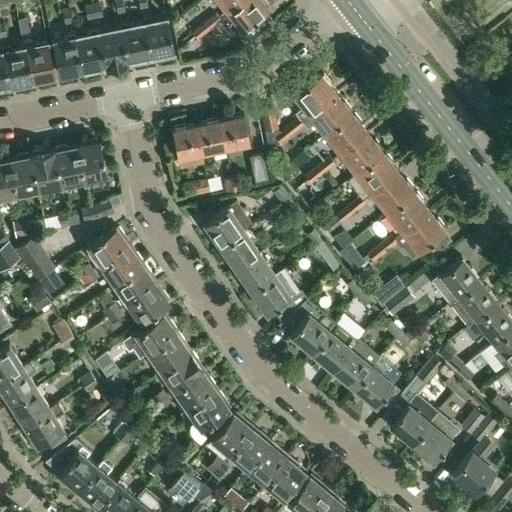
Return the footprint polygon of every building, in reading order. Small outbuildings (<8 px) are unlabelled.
[(99,0),(91,2),(95,18),(103,16),(99,0)] [(122,0),(114,0),(118,18),(121,18),(120,10),(124,10),(122,0)] [(218,0),(226,9),(236,0),(218,0)] [(236,0),(226,9),(242,29),(264,10),(269,7),(267,5),(268,4),(265,0),(236,0)] [(91,2),(84,4),(88,19),(95,18),(91,2)] [(68,7),(62,8),(65,23),(71,22),(68,7)] [(264,10),(251,22),(257,30),(271,18),(264,10)] [(215,11),(203,21),(209,28),(221,19),(215,11)] [(151,15),(142,17),(142,20),(149,54),(173,49),(166,15),(152,18),(151,15)] [(25,16),(17,17),(20,32),(28,30),(25,16)] [(129,19),(119,21),(120,24),(127,60),(130,60),(129,58),(149,54),(142,20),(129,22),(129,19)] [(224,19),(201,37),(208,47),(231,30),(224,19)] [(203,21),(191,30),(197,38),(209,28),(203,21)] [(106,24),(96,25),(97,29),(104,65),(127,60),(120,24),(107,27),(106,24)] [(88,31),(74,33),(81,68),(102,63),(102,65),(104,65),(97,29),(96,25),(87,27),(88,31)] [(65,35),(50,38),(57,72),(81,68),(74,33),(74,30),(64,32),(65,35)] [(32,39),(22,41),(22,44),(30,78),(54,74),(47,39),(32,42),(32,39)] [(8,44),(0,45),(0,51),(7,83),(30,78),(22,44),(9,47),(8,44)] [(319,71),(293,93),(302,105),(294,111),(297,114),(301,119),(308,113),(335,91),(328,82),(330,81),(323,72),(321,73),(319,71)] [(335,91),(308,113),(301,119),(304,123),(306,125),(314,119),(324,132),(351,111),(349,108),(351,106),(344,97),(342,99),(335,91)] [(273,105),(260,108),(264,129),(268,145),(269,149),(279,141),(280,142),(293,132),(286,124),(279,130),(277,127),(278,126),(273,105)] [(351,111),(324,132),(340,152),(366,130),(359,121),(361,120),(354,111),(352,112),(351,111)] [(243,112),(219,117),(225,145),(249,140),(243,112)] [(297,114),(286,124),(293,132),(304,123),(301,119),(297,114)] [(219,117),(195,122),(201,150),(225,145),(219,117)] [(195,122),(171,127),(177,155),(201,150),(195,122)] [(366,130),(340,152),(355,171),(382,150),(380,148),(382,146),(375,137),(373,139),(366,130)] [(84,142),(75,144),(82,177),(84,187),(89,185),(90,188),(108,184),(106,172),(106,171),(109,168),(107,159),(103,158),(99,139),(97,139),(95,137),(86,139),(84,142)] [(54,148),(52,148),(59,182),(82,177),(75,144),(66,146),(64,143),(55,145),(54,148)] [(31,153),(29,153),(36,187),(59,182),(52,148),(51,149),(51,148),(43,150),(41,147),(32,149),(31,153)] [(355,171),(347,178),(359,193),(360,192),(363,196),(370,190),(397,169),(390,160),(392,159),(385,150),(383,151),(382,150),(355,171)] [(16,156),(7,158),(13,191),(14,191),(36,187),(29,153),(28,153),(26,151),(17,153),(16,156)] [(262,151),(249,154),(255,180),(268,177),(262,151)] [(329,154),(318,163),(324,170),(335,161),(329,154)] [(0,204),(16,201),(14,191),(13,191),(7,158),(0,159),(0,204)] [(318,163),(305,173),(311,181),(324,170),(318,163)] [(359,193),(348,201),(355,209),(361,205),(365,201),(368,204),(376,198),(386,210),(413,189),(411,187),(413,185),(406,176),(404,178),(397,169),(370,190),(363,196),(360,192),(359,193)] [(250,173),(242,175),(244,184),(252,183),(250,173)] [(239,174),(231,176),(234,188),(242,186),(239,174)] [(231,176),(223,177),(225,190),(234,188),(231,176)] [(207,177),(182,181),(185,194),(209,190),(207,177)] [(276,187),(273,190),(281,200),(289,194),(280,184),(276,187)] [(413,189),(386,210),(401,229),(428,208),(422,200),(424,198),(417,190),(415,191),(413,189)] [(108,196),(112,204),(120,200),(117,193),(108,196)] [(289,194),(281,200),(282,202),(298,222),(306,216),(296,204),(289,194)] [(108,196),(89,202),(94,217),(113,210),(108,196)] [(235,199),(203,221),(220,245),(243,228),(243,227),(251,221),(235,199)] [(348,201),(322,223),(325,227),(328,231),(352,212),(355,209),(348,201)] [(89,202),(80,206),(84,219),(85,220),(94,217),(89,202)] [(65,208),(57,210),(60,225),(60,226),(69,224),(69,223),(67,214),(65,208)] [(394,235),(393,236),(396,241),(400,245),(402,244),(411,255),(418,250),(445,228),(443,226),(445,225),(437,216),(436,217),(428,208),(401,229),(394,235)] [(78,212),(67,214),(69,223),(79,221),(78,212)] [(28,215),(20,217),(24,235),(32,233),(28,215)] [(20,217),(12,219),(16,237),(24,235),(20,217)] [(114,224),(87,243),(100,263),(128,243),(123,236),(124,233),(119,225),(115,225),(114,224)] [(0,242),(7,238),(7,239),(8,238),(0,225),(0,242)] [(314,226),(306,232),(314,242),(315,244),(323,237),(319,233),(314,226)] [(243,228),(220,245),(236,268),(236,267),(259,250),(243,228)] [(391,232),(380,241),(386,249),(396,241),(393,236),(394,235),(391,232)] [(33,234),(14,247),(19,255),(21,258),(41,244),(33,234)] [(315,244),(322,254),(330,248),(332,247),(323,237),(315,244)] [(7,238),(0,242),(0,269),(16,258),(19,255),(7,239),(7,238)] [(380,241),(366,252),(372,260),(386,249),(380,241)] [(128,243),(100,263),(114,282),(141,263),(141,262),(143,259),(137,251),(133,251),(128,243)] [(41,244),(21,258),(29,268),(48,254),(41,244)] [(236,267),(236,268),(251,290),(275,272),(283,267),(282,266),(274,272),(259,250),(236,267)] [(48,254),(29,268),(36,278),(37,278),(55,265),(48,254)] [(439,272),(433,277),(440,287),(450,299),(457,294),(479,277),(460,254),(439,271),(439,272)] [(77,273),(70,278),(72,281),(80,277),(93,268),(88,261),(75,270),(77,273)] [(141,263),(114,282),(127,301),(154,281),(149,274),(151,271),(145,263),(141,263)] [(275,272),(251,290),(266,311),(298,289),(283,267),(275,272)] [(93,268),(80,277),(84,283),(97,275),(93,268)] [(396,272),(372,292),(379,301),(382,301),(404,283),(396,272)] [(353,277),(346,283),(354,293),(362,287),(353,277)] [(450,299),(449,300),(467,322),(474,316),(487,307),(497,300),(479,277),(457,294),(450,299)] [(119,306),(107,315),(111,321),(132,308),(140,320),(168,301),(167,300),(169,296),(163,289),(159,289),(154,281),(127,301),(119,305),(119,306)] [(405,284),(383,301),(392,313),(414,295),(405,284)] [(362,287),(354,293),(363,304),(370,298),(371,298),(362,287)] [(42,288),(28,296),(37,310),(51,301),(42,288)] [(306,296),(280,320),(292,330),(289,333),(312,351),(330,328),(336,321),(336,320),(314,303),(306,296)] [(115,299),(102,308),(103,309),(107,315),(119,306),(119,305),(115,299)] [(467,323),(463,326),(472,337),(484,328),(493,339),(511,324),(511,319),(497,300),(487,307),(474,316),(467,322),(467,323)] [(0,327),(10,321),(0,305),(0,327)] [(134,330),(121,338),(121,339),(128,348),(132,345),(139,355),(147,350),(175,330),(174,329),(176,326),(170,318),(167,318),(162,311),(134,330)] [(407,315),(400,322),(404,325),(406,327),(411,331),(417,324),(407,315)] [(61,317),(52,324),(57,332),(61,339),(72,332),(68,326),(62,317),(61,317)] [(390,319),(384,325),(395,335),(401,328),(393,321),(390,318),(390,319)] [(330,328),(312,351),(332,368),(350,346),(358,336),(357,336),(356,337),(336,320),(336,321),(330,328)] [(417,324),(411,331),(414,334),(421,340),(428,333),(417,324)] [(511,324),(493,339),(500,348),(494,353),(504,366),(510,362),(511,360),(511,324)] [(401,328),(395,335),(397,336),(405,344),(412,337),(414,334),(411,331),(406,327),(404,330),(401,328)] [(175,330),(147,350),(161,369),(188,350),(183,342),(184,338),(179,330),(175,331),(175,330)] [(72,332),(61,339),(65,345),(76,339),(72,332)] [(350,346),(332,368),(353,385),(372,363),(379,353),(368,344),(358,336),(350,346)] [(8,343),(0,347),(0,378),(22,364),(8,343)] [(100,366),(112,358),(106,349),(94,357),(100,366)] [(188,350),(161,369),(174,388),(201,369),(201,368),(201,367),(197,361),(199,358),(193,350),(189,350),(188,350)] [(453,352),(447,359),(457,368),(463,362),(460,359),(453,352)] [(372,363),(353,385),(375,402),(378,398),(391,382),(393,380),(401,370),(379,353),(372,363)] [(432,353),(415,373),(426,381),(442,361),(432,353)] [(22,364),(0,378),(0,386),(1,389),(0,393),(0,394),(4,400),(9,400),(10,402),(35,385),(28,375),(36,369),(30,359),(22,364)] [(463,362),(457,368),(467,377),(473,371),(465,363),(463,362)] [(89,369),(79,376),(83,383),(94,376),(89,369)] [(201,369),(174,388),(187,407),(215,388),(214,387),(216,384),(210,376),(207,376),(201,369)] [(450,373),(443,380),(453,389),(459,381),(450,373)] [(94,376),(83,383),(88,390),(98,383),(94,376)] [(120,378),(107,387),(113,396),(126,388),(120,378)] [(459,381),(453,389),(463,399),(470,392),(459,381)] [(35,385),(10,402),(15,410),(13,415),(17,421),(22,421),(23,423),(49,406),(48,405),(40,393),(44,390),(39,382),(35,385)] [(162,387),(150,395),(154,401),(166,393),(162,387)] [(215,388),(187,407),(195,418),(191,421),(190,424),(190,427),(190,431),(193,435),(200,442),(206,434),(215,424),(211,419),(228,407),(223,400),(225,397),(219,389),(216,389),(215,388)] [(407,401),(389,423),(411,441),(429,419),(438,408),(415,389),(406,400),(407,401)] [(496,392),(489,399),(498,407),(499,409),(505,402),(506,401),(505,400),(496,392)] [(166,393),(154,401),(159,408),(171,399),(166,393)] [(49,406),(23,423),(29,431),(27,437),(31,443),(36,443),(37,444),(62,427),(55,416),(64,410),(57,400),(48,405),(49,406)] [(505,402),(499,409),(509,419),(510,418),(511,415),(511,406),(506,401),(505,402)] [(470,449),(452,472),(474,490),(493,467),(481,458),(495,442),(485,434),(500,415),(489,406),(484,414),(469,432),(470,432),(479,440),(471,450),(470,449)] [(475,406),(460,424),(469,432),(484,414),(475,406)] [(429,419),(411,441),(432,458),(450,436),(459,426),(438,408),(429,419)] [(232,410),(210,436),(229,451),(250,426),(243,420),(244,417),(236,411),(234,412),(232,410)] [(123,419),(113,432),(119,437),(127,427),(130,424),(123,419)] [(250,426),(229,451),(246,466),(268,440),(267,439),(267,436),(260,430),(257,431),(250,426)] [(127,427),(119,437),(126,442),(134,432),(127,427)] [(62,428),(46,438),(51,446),(67,435),(62,428)] [(74,436),(51,454),(63,464),(57,472),(67,480),(66,484),(71,488),(76,487),(77,488),(97,464),(96,464),(85,455),(90,449),(74,436)] [(188,439),(175,454),(184,461),(197,446),(188,439)] [(268,440),(246,466),(264,481),(286,455),(278,448),(278,446),(271,440),(269,441),(268,440)] [(160,450),(156,457),(163,462),(167,456),(160,450)] [(216,453),(207,465),(213,470),(222,458),(216,453)] [(286,455),(264,481),(283,496),(304,470),(303,469),(303,465),(296,460),(293,461),(286,455)] [(97,464),(77,488),(85,495),(84,499),(90,504),(95,503),(96,504),(116,480),(105,471),(111,464),(102,457),(96,464),(97,464)] [(222,458),(213,470),(219,475),(229,463),(222,458)] [(185,468),(169,487),(185,500),(201,481),(185,468)] [(308,473),(286,499),(301,511),(305,511),(326,488),(324,487),(324,484),(317,478),(315,479),(308,473)] [(508,474),(484,503),(494,511),(511,491),(511,476),(509,474),(508,474)] [(116,480),(96,504),(106,511),(105,511),(122,511),(135,496),(123,486),(126,482),(119,477),(116,480)] [(185,500),(177,510),(180,511),(194,511),(213,490),(201,481),(185,500)] [(135,496),(122,511),(155,511),(164,500),(145,484),(135,496)] [(221,496),(238,510),(248,500),(229,485),(221,496)] [(326,488),(305,511),(335,511),(343,503),(341,501),(342,498),(334,492),(332,493),(326,488)] [(343,503),(335,511),(355,511),(355,508),(348,502),(345,504),(345,503),(345,504),(343,503)]
